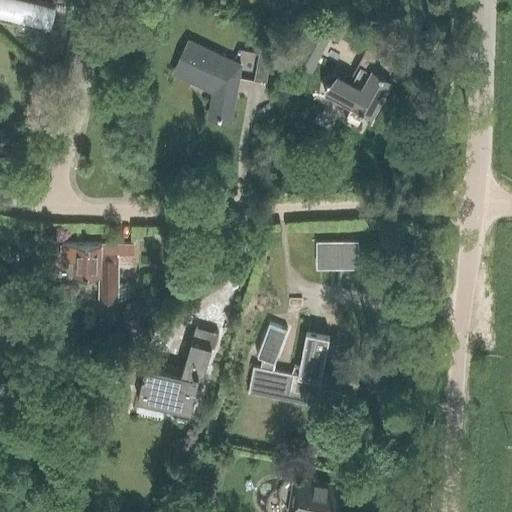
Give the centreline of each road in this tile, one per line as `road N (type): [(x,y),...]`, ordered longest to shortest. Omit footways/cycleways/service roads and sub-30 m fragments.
road 1 (unclassified): [(472,207),(45,210)]
road 2 (unclassified): [(450,511),(472,207)]
road 3 (unclassified): [(45,210),(101,0)]
road 4 (unclassified): [(472,207),(483,0)]
